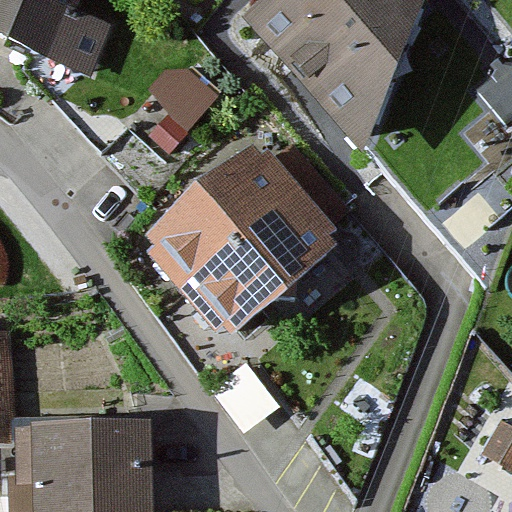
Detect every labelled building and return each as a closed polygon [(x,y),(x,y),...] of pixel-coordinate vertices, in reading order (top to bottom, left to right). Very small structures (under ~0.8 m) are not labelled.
[(0,0),(0,46),(62,66),(83,0),(0,0)] [(262,26),(379,186),(433,0),(291,0),(293,2),(262,26)] [(231,351),(336,258),(252,165),(148,258),(231,351)] [(483,469),(511,482),(511,435),(501,431),(483,469)] [(12,511),(151,511),(148,437),(10,442),(12,511)]
